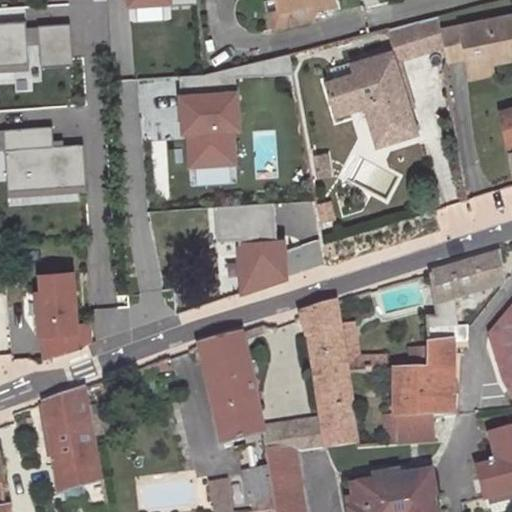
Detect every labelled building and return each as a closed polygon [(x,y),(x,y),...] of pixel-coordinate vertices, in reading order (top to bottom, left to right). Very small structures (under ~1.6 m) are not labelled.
[(278,0),(281,10),(271,12),(275,29),(314,19),(311,9),(335,3),(334,0),(278,0)] [(398,60),(442,47),(440,34),(437,18),(389,30),(398,60)] [(467,83),(489,78),(486,67),(511,61),(511,20),(440,34),(442,47),(444,64),(463,61),(467,83)] [(0,65),(28,64),(27,45),(26,27),(25,22),(0,24),(0,65)] [(69,23),(38,26),(39,44),(41,67),(72,64),(69,23)] [(39,44),(38,26),(26,27),(27,45),(39,44)] [(365,107),(377,146),(417,133),(392,51),(352,62),(355,72),(326,81),(335,115),(365,107)] [(181,77),(182,96),(239,92),(237,76),(294,74),(290,55),(206,76),(181,77)] [(239,92),(182,96),(185,133),(189,132),(234,129),(241,129),(239,92)] [(511,108),(497,112),(504,147),(511,144),(511,108)] [(51,127),(4,130),(8,190),(85,186),(83,145),(53,147),(51,127)] [(234,129),(189,132),(191,166),(236,163),(234,129)] [(314,158),(318,177),(332,174),(328,155),(314,158)] [(322,221),(334,218),(330,202),(318,206),(322,221)] [(240,239),(240,245),(277,243),(275,203),(216,207),(218,241),(240,239)] [(240,245),(238,245),(242,294),(288,278),(286,242),(277,243),(240,245)] [(501,285),(497,254),(429,275),(437,322),(428,325),(431,347),(451,345),(467,343),(468,329),(469,327),(457,327),(453,300),(501,285)] [(44,337),(47,362),(80,351),(91,344),(89,328),(75,329),(69,276),(39,278),(41,295),(36,296),(39,337),(44,337)] [(300,316),(301,319),(308,334),(321,420),(324,441),(325,449),(326,453),(359,451),(348,376),(341,331),(336,304),(300,316)] [(511,304),(488,334),(502,379),(511,400),(511,304)] [(355,329),(341,331),(348,376),(389,374),(388,360),(361,360),(355,329)] [(239,333),(201,343),(224,443),(260,435),(259,428),(239,333)] [(433,371),(395,374),(395,423),(431,420),(453,418),(451,345),(431,347),(433,371)] [(80,389),(43,402),(57,497),(97,489),(89,427),(80,389)] [(289,452),(325,449),(324,441),(321,420),(259,428),(260,435),(262,451),(288,447),(289,452)] [(430,442),(431,420),(395,423),(394,444),(430,442)] [(486,502),(511,494),(511,429),(489,436),(495,464),(477,469),(486,502)] [(288,447),(262,451),(265,469),(270,498),(272,511),(298,511),(289,452),(288,447)] [(270,498),(265,469),(242,474),(248,502),(270,498)] [(435,511),(429,476),(352,489),(356,511),(435,511)] [(188,488),(190,511),(206,511),(204,487),(188,488)]
